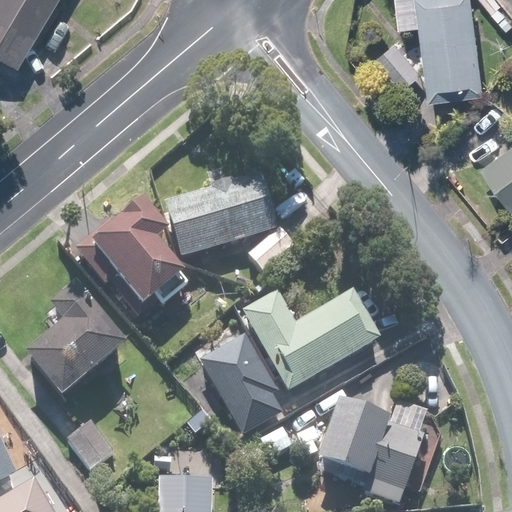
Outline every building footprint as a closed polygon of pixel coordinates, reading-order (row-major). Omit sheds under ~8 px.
[(61,0),(0,0),(0,69),(5,60),(21,69),(42,32),(61,0)] [(477,0),(419,0),(431,101),(488,94),(477,0)] [(399,42),(380,58),(406,88),(425,73),(399,42)] [(511,144),(496,156),(511,178),(511,144)] [(208,191),(209,195),(166,208),(181,261),(278,234),(263,181),(234,189),(233,184),(208,191)] [(138,323),(158,305),(163,310),(188,288),(182,281),(186,277),(158,245),(171,235),(142,203),(114,228),(109,223),(76,252),(138,323)] [(281,232),(248,258),(261,275),(294,249),(281,232)] [(53,312),(65,326),(28,358),(66,400),(128,346),(90,303),(78,289),(53,312)] [(278,292),(242,313),(290,396),(382,342),(354,294),(298,327),(278,292)] [(184,359),(228,430),(277,400),(233,330),(184,359)] [(363,487),(360,496),(399,509),(431,415),(395,402),(389,420),(340,403),(317,471),(363,487)] [(92,424),(67,443),(92,475),(116,455),(92,424)] [(283,429),(259,441),(270,461),(294,448),(283,429)] [(0,436),(0,482),(18,475),(0,436)] [(263,453),(237,452),(236,473),(262,474),(263,453)] [(51,511),(33,481),(0,501),(0,511),(51,511)] [(158,511),(213,511),(214,483),(160,481),(158,511)]
